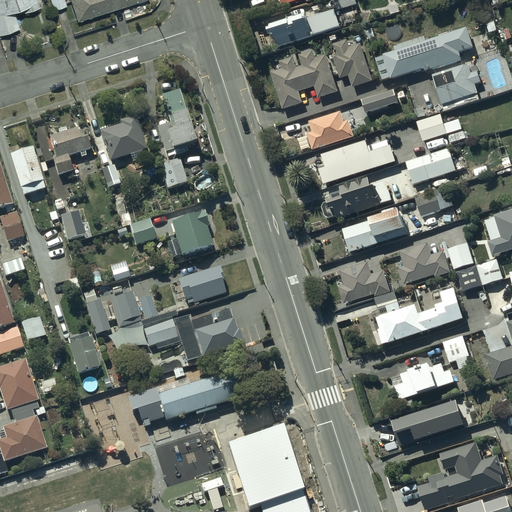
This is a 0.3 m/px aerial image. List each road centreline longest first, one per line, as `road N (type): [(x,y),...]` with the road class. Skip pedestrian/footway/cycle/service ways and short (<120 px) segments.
road 1 (tertiary): [(206,25),(361,511)]
road 2 (residential): [(206,25),(0,91)]
